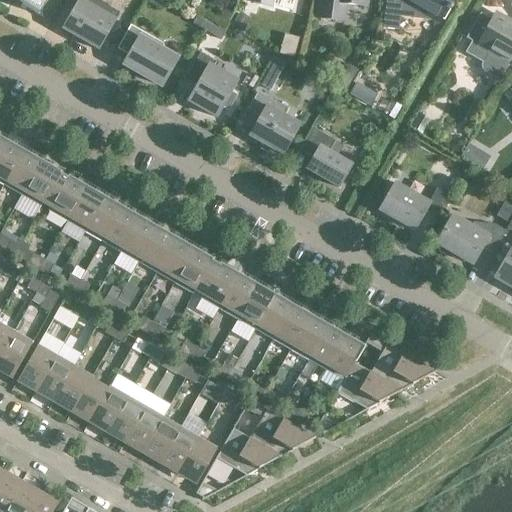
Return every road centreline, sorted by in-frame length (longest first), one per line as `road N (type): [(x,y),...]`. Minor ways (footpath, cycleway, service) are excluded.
road 1 (residential): [(511,350),(0,60)]
road 2 (residential): [(150,511),(0,422)]
